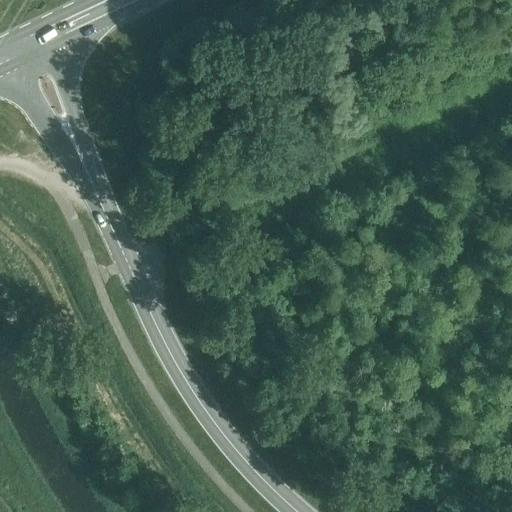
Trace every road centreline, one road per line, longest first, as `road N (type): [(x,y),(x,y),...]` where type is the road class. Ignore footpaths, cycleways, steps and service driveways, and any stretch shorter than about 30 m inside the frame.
road 1 (tertiary): [(299,511),(256,474),(161,339),(34,57)]
road 2 (unknown): [(128,266),(511,85)]
road 3 (primary): [(34,57),(155,0)]
